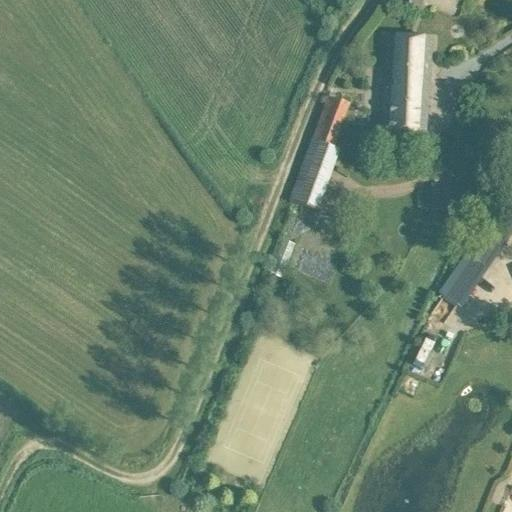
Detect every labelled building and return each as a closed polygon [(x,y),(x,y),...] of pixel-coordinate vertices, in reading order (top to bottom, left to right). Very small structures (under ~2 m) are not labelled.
[(398,0),(397,2),(418,11),(422,0),(398,0)] [(380,137),(424,140),(431,39),(387,36),(380,137)] [(287,202),(316,213),(339,151),(333,148),(349,106),(327,97),(311,141),(310,141),(287,202)] [(448,189),(447,183),(430,185),(430,190),(429,190),(431,211),(473,208),(472,187),(448,189)] [(511,227),(496,215),(468,255),(488,269),(511,233),(511,227)] [(452,271),(441,296),(460,304),(471,279),(452,271)]
